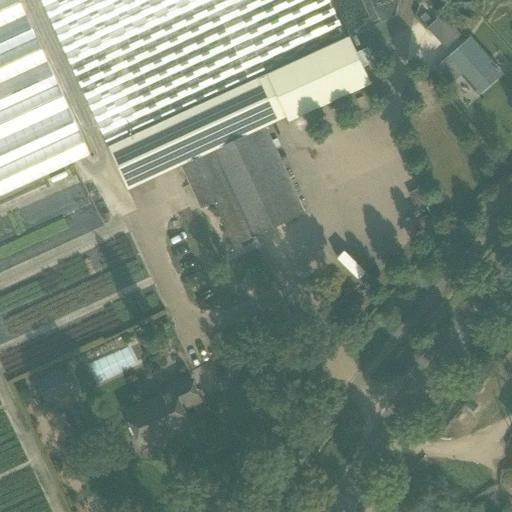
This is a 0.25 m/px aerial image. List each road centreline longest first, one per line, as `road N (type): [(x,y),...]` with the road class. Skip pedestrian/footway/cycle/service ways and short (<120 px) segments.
road 1 (tertiary): [(340,511),(376,442),(511,266)]
road 2 (track): [(376,442),(498,453)]
